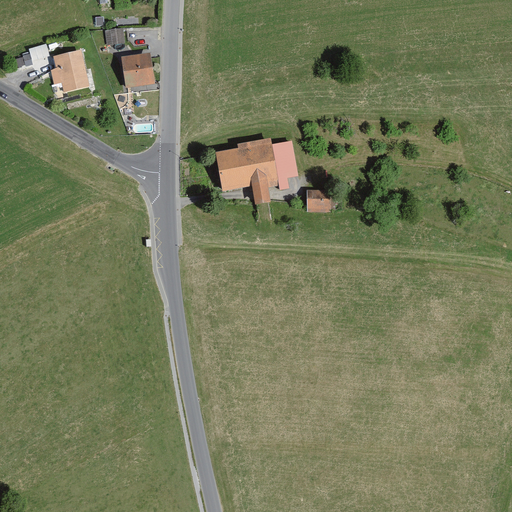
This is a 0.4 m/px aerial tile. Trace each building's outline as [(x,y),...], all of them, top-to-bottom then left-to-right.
[(123,29),(105,31),(107,45),(124,44),(123,29)] [(46,45),(30,50),(33,60),(50,55),(46,45)] [(80,50),(55,56),(58,69),(53,70),(56,83),(63,81),(65,91),(88,85),(80,50)] [(32,63),(30,55),(23,57),(14,59),(16,67),(32,63)] [(149,55),(123,58),(127,86),(153,83),(149,55)] [(216,154),(223,190),(252,185),(254,195),(255,205),(271,202),(270,193),(269,186),(279,185),(280,190),(288,188),(287,178),(297,176),(292,143),(273,146),(272,139),(240,144),(241,150),(216,154)] [(308,191),(308,211),(330,211),(330,191),(308,191)]
